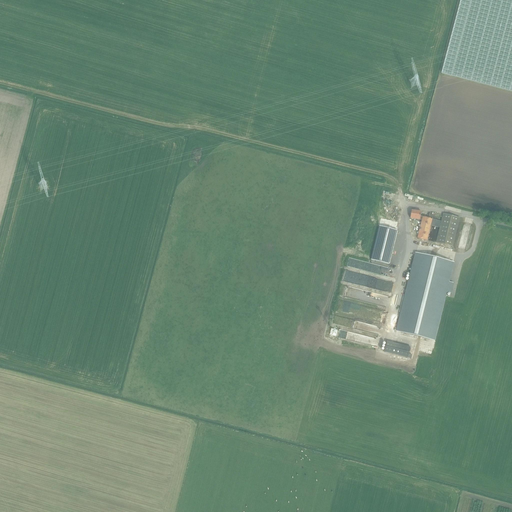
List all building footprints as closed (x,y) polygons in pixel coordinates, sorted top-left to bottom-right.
[(511,0),(460,0),(441,74),(511,92),(511,0)] [(437,243),(441,244),(452,247),(459,218),(444,214),(442,222),(432,219),(433,215),(429,214),(428,218),(420,216),(421,212),(412,210),(410,218),(422,221),(417,239),(427,241),(430,226),(440,228),(437,243)] [(379,226),(371,260),(389,264),(397,231),(379,226)] [(416,253),(397,331),(434,340),(446,292),(451,293),(453,283),(448,282),(453,263),(416,253)] [(375,290),(377,283),(346,276),(345,283),(375,290)] [(355,321),(363,321),(364,310),(360,309),(360,315),(356,315),(355,321)] [(409,352),(386,346),(384,352),(408,358),(409,352)]
